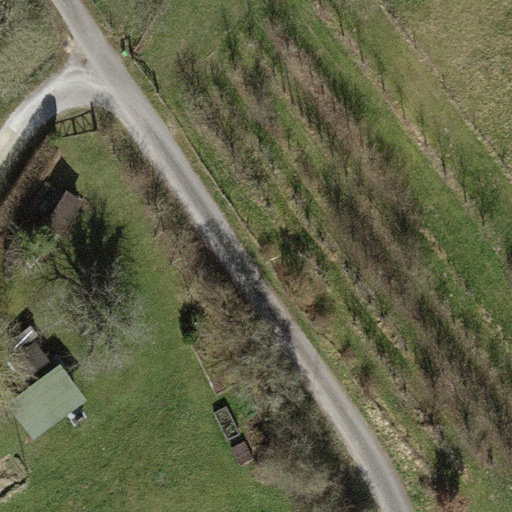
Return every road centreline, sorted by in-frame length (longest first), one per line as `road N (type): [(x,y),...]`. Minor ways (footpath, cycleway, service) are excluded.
road 1 (track): [(105,58),(359,438),(399,511)]
road 2 (track): [(0,163),(30,117),(105,58)]
